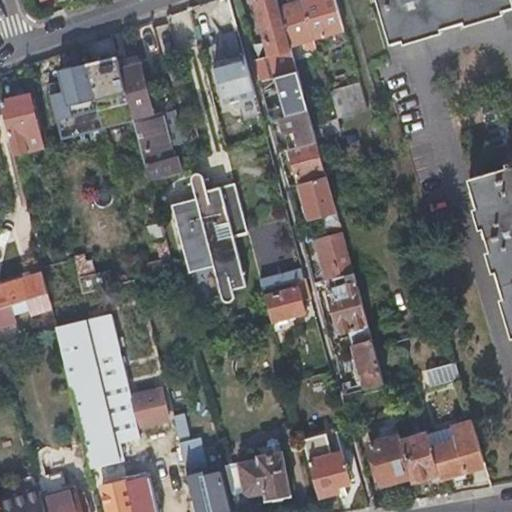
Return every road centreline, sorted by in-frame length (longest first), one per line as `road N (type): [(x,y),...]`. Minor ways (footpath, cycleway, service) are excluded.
road 1 (unknown): [(511,400),(419,74),(429,47),(511,25)]
road 2 (residential): [(151,0),(18,46)]
